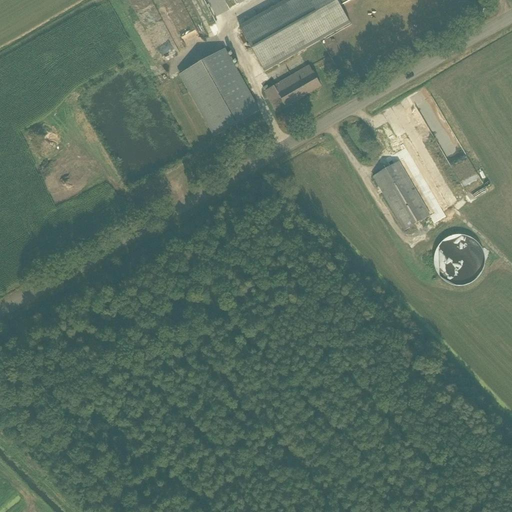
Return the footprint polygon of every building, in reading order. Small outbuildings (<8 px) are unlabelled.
[(337,0),(288,0),(239,28),(266,72),(351,25),(337,0)] [(180,74),(215,136),(259,111),(225,49),(180,74)] [(310,66),(265,92),(271,104),(272,104),(277,113),(322,87),(310,66)] [(390,167),(373,177),(405,231),(422,221),(426,228),(454,212),(414,144),(386,160),(390,167)] [(442,279),(450,283),(459,284),(468,282),(475,277),(481,270),(483,261),(483,253),(479,244),(473,238),(465,233),(456,232),(447,234),(441,238),(436,244),(432,251),(431,258),(432,266),(436,273),(442,279)]
